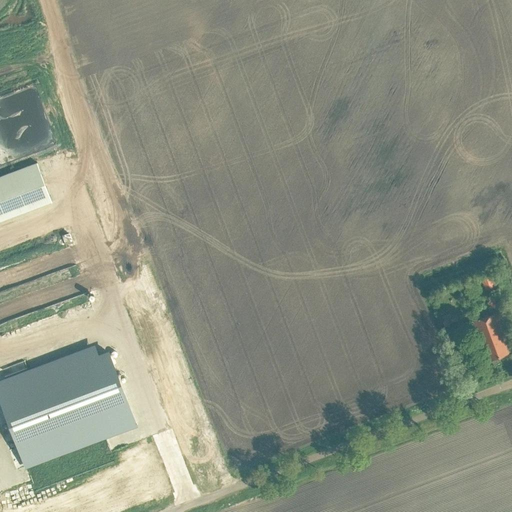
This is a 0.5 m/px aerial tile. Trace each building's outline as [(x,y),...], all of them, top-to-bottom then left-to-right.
[(0,219),(51,200),(37,162),(0,175),(0,219)] [(482,278),(486,288),(496,285),(492,274),(482,278)] [(508,337),(498,311),(474,320),(484,346),(487,345),(492,357),(509,351),(504,339),(508,337)] [(450,312),(442,315),(446,326),(451,324),(448,318),(451,316),(450,312)] [(94,343),(0,379),(0,401),(25,469),(137,426),(108,348),(98,352),(94,343)]
